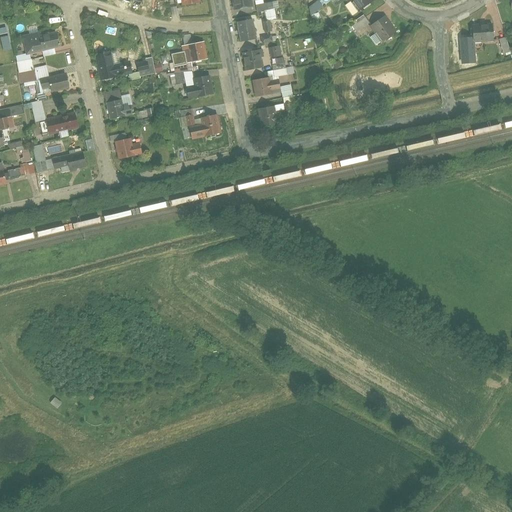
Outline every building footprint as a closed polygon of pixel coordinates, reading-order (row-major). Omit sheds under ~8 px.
[(232,0),(234,9),(253,5),(252,1),(255,0),(232,0)] [(369,0),(350,0),(357,9),(369,0)] [(308,13),(320,9),(317,1),(305,6),(308,13)] [(396,31),(384,14),(370,23),(382,40),(396,31)] [(351,26),(355,32),(368,23),(364,16),(351,26)] [(251,18),(236,21),(239,41),(255,38),(251,18)] [(261,21),(264,32),(270,30),(267,20),(261,21)] [(492,25),(472,26),(473,38),(473,42),(493,40),(492,25)] [(37,31),(21,35),(25,52),(25,53),(28,53),(41,50),(53,47),(58,46),(55,31),(38,34),(37,31)] [(185,45),(192,44),(190,35),(183,36),(185,45)] [(505,36),(497,38),(501,54),(509,52),(505,36)] [(473,42),(473,38),(461,39),(462,64),(474,63),(473,42)] [(208,59),(205,42),(192,44),(185,45),(184,45),(185,51),(173,53),(175,65),(187,63),(208,59)] [(280,45),(268,47),(270,57),(281,56),(280,45)] [(53,47),(41,50),(42,56),(54,53),(53,47)] [(262,47),(242,51),(245,70),(262,67),(260,57),(264,57),(262,47)] [(109,51),(94,54),(99,80),(131,73),(128,60),(112,63),(109,51)] [(31,67),(32,67),(31,58),(29,58),(28,53),(25,53),(25,52),(14,54),(17,72),(32,69),(31,67)] [(135,66),(137,76),(154,73),(150,56),(144,57),(145,64),(135,66)] [(189,71),(187,63),(175,65),(176,72),(189,71)] [(38,77),(47,75),(45,64),(32,67),(31,67),(32,69),(34,79),(38,79),(38,77)] [(68,87),(65,72),(47,75),(38,77),(38,79),(41,93),(36,94),(37,100),(40,99),(45,98),(44,92),(68,87)] [(22,78),(23,86),(33,84),(31,76),(22,78)] [(214,94),(210,76),(194,78),(196,85),(186,87),(188,99),(214,94)] [(250,78),(253,96),(270,93),(269,90),(279,88),(277,77),(267,79),(266,76),(250,78)] [(103,92),(108,118),(122,115),(122,113),(130,111),(129,103),(121,104),(118,89),(103,92)] [(45,117),(40,99),(37,100),(29,102),(33,121),(44,118),(44,117),(45,117)] [(0,108),(0,125),(1,129),(10,127),(7,116),(24,112),(23,104),(0,108)] [(256,107),(260,128),(283,123),(281,110),(273,112),(271,104),(256,107)] [(187,116),(188,126),(196,124),(193,108),(180,111),(181,117),(187,116)] [(145,109),(135,112),(136,119),(147,116),(145,109)] [(77,127),(73,110),(45,117),(44,117),(44,118),(48,134),(77,127)] [(221,134),(218,115),(201,118),(202,125),(190,127),(192,139),(221,134)] [(130,142),(129,137),(114,140),(117,158),(132,155),(132,154),(140,152),(138,141),(130,142)] [(82,149),(50,157),(53,168),(57,167),(59,172),(86,165),(82,149)] [(19,152),(20,162),(29,162),(28,152),(19,152)] [(33,161),(35,172),(47,170),(44,159),(33,161)] [(7,169),(9,177),(21,174),(20,167),(7,169)]
